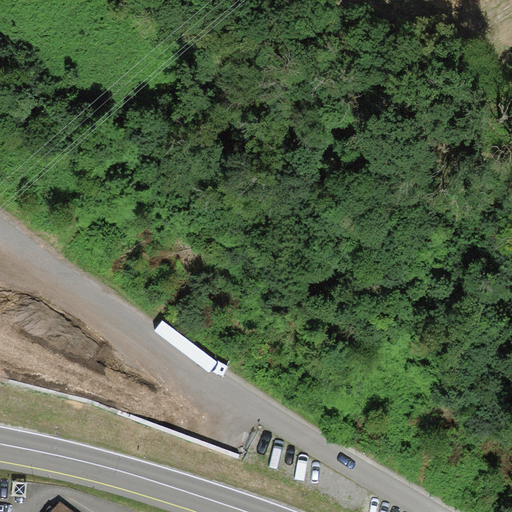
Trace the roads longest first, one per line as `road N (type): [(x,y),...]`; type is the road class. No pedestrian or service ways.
road 1 (track): [(0,228),(434,511)]
road 2 (primary): [(0,444),(154,480),(240,511)]
